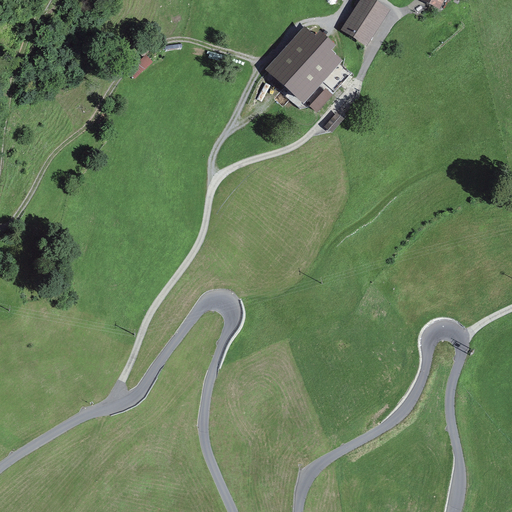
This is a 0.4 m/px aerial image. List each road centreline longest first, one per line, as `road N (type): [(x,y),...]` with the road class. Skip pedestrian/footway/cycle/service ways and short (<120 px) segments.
road 1 (track): [(404,6),(340,112),(289,148),(234,166),(213,183),(201,237),(147,318),(118,386),(120,401)]
road 2 (unclassified): [(0,467),(137,392),(199,307),(223,299),(232,318),(203,433),(233,511)]
road 3 (unclassified): [(297,511),(316,465),(401,414),(422,378),(431,335),(441,329),(454,334),(461,352),(450,401),(459,462),(453,511)]
road 4 (track): [(213,183),(212,157),(260,64),(296,27),(338,15),(347,0)]
road 5 (track): [(127,83),(173,40),(260,64)]
